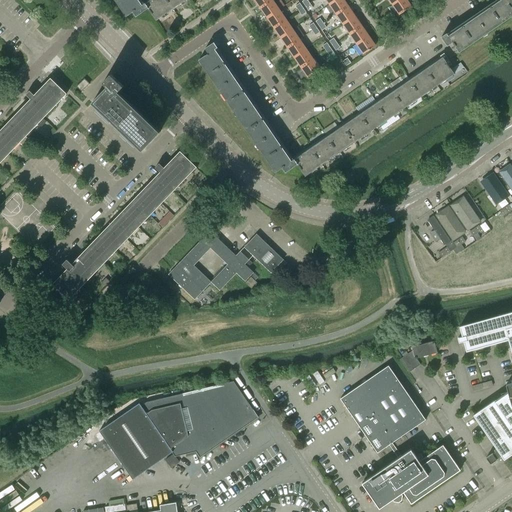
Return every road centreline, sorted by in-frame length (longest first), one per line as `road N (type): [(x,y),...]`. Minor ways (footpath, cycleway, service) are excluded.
road 1 (residential): [(153,79),(230,21),(295,117),(469,0)]
road 2 (residential): [(4,304),(187,115)]
road 3 (residential): [(351,214),(338,257),(302,258),(224,186)]
road 4 (tertiary): [(511,130),(409,200),(351,214)]
road 5 (residential): [(0,106),(90,14)]
road 6 (residential): [(136,273),(224,186)]
road 7 (tertiary): [(351,214),(290,204),(240,170)]
